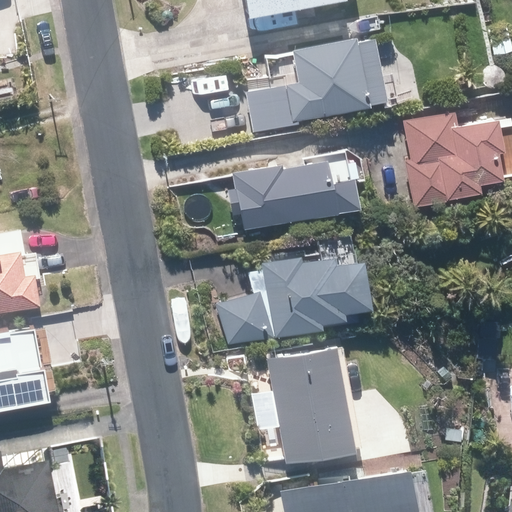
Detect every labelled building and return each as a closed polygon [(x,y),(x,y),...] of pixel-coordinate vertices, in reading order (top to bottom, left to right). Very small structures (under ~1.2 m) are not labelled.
[(256,0),(261,27),(322,16),(319,0),(256,0)] [(446,8),(404,14),(408,47),(450,42),(446,8)] [(511,49),(511,43),(506,26),(486,33),(494,56),(511,49)] [(308,113),(388,97),(384,75),(388,73),(380,31),(363,34),(362,31),(299,43),(305,75),(291,78),(292,83),(250,91),(255,114),(270,111),(272,125),(309,118),(308,113)] [(504,172),(511,170),(511,116),(507,118),(506,110),(462,120),(459,105),(408,116),(417,155),(410,156),(419,199),(506,182),(504,172)] [(237,168),(244,202),(235,204),(238,221),(247,220),(248,225),(345,206),(344,201),(366,197),(361,169),(356,170),(351,145),(309,154),(310,158),(288,162),(287,158),(237,168)] [(0,231),(0,308),(45,302),(41,273),(45,273),(41,248),(27,250),(24,227),(0,231)] [(266,260),(267,266),(254,268),(258,291),(223,298),(230,341),(329,323),(328,316),(354,312),(353,304),(381,299),(372,251),(340,257),(339,251),(305,257),(304,252),(266,260)] [(48,348),(55,347),(49,314),(0,322),(0,380),(3,398),(56,388),(48,348)] [(271,353),(290,460),(362,447),(343,340),(271,353)] [(464,427),(448,426),(447,437),(464,438),(464,427)] [(0,511),(57,511),(49,462),(3,470),(0,456),(0,511)] [(424,511),(415,462),(285,486),(289,511),(424,511)]
